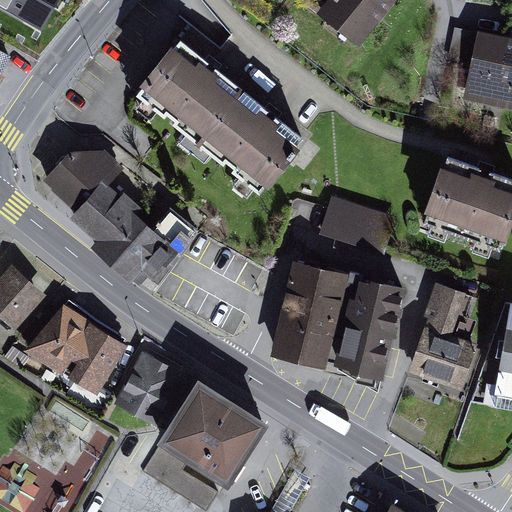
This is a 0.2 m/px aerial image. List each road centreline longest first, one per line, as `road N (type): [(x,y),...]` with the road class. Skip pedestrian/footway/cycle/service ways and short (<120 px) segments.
road 1 (primary): [(465,511),(128,298),(0,195)]
road 2 (residential): [(0,149),(110,0)]
